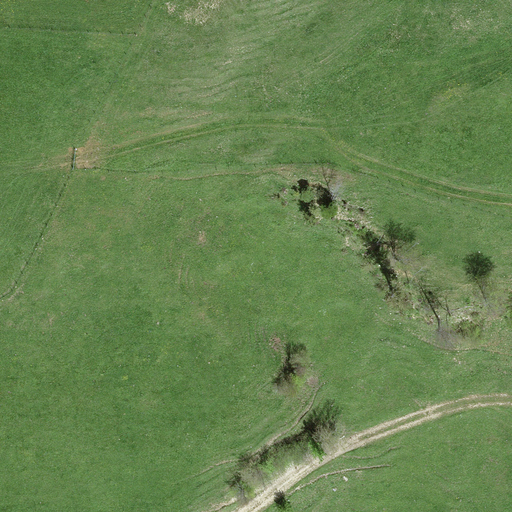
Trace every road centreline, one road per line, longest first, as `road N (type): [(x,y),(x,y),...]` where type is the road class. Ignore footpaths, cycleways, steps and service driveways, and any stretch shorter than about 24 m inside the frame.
road 1 (track): [(0,170),(193,133),(281,127),(412,180),(511,203)]
road 2 (track): [(244,511),(322,458),(390,425),(511,399)]
